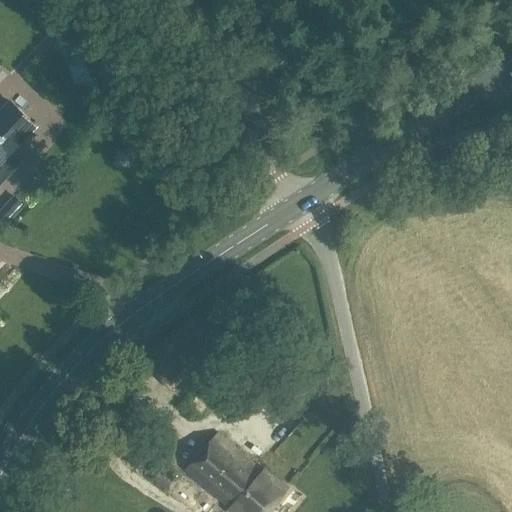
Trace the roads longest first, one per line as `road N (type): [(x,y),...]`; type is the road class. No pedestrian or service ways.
road 1 (secondary): [(0,475),(33,418),(92,348),(299,205)]
road 2 (unclassified): [(388,511),(332,262),(299,205)]
road 3 (secondary): [(299,205),(511,66)]
road 4 (unclassified): [(187,0),(242,79),(266,169),(299,205)]
